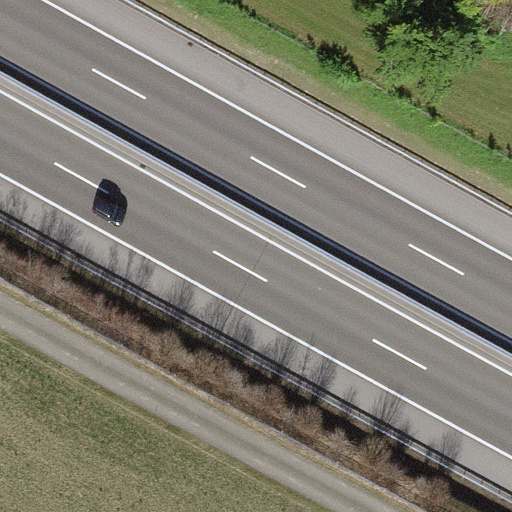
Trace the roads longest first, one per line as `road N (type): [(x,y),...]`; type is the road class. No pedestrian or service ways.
road 1 (motorway): [(0,132),(511,416)]
road 2 (motorway): [(511,299),(0,16)]
road 3 (track): [(0,314),(367,511)]
